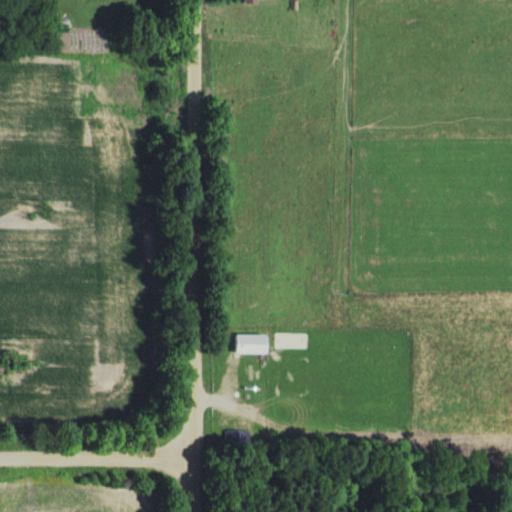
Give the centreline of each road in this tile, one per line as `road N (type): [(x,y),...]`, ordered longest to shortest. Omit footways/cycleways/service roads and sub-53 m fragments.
road 1 (residential): [(191,511),(190,0)]
road 2 (residential): [(191,457),(0,455)]
